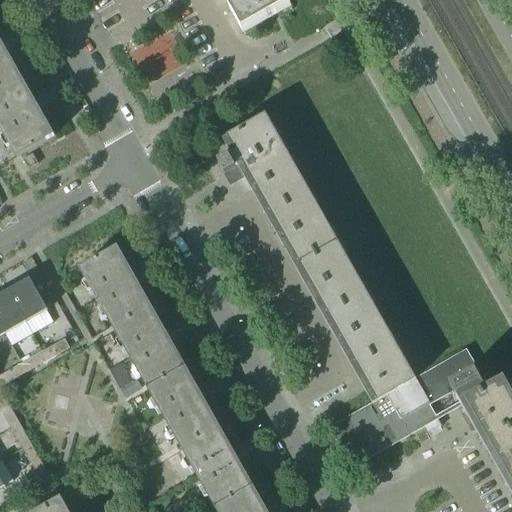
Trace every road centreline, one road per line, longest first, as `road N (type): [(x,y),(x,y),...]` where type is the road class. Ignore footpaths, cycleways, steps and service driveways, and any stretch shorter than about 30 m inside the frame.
road 1 (residential): [(329,511),(133,165)]
road 2 (secondary): [(397,0),(511,201)]
road 3 (residential): [(133,165),(39,0)]
road 4 (residential): [(0,240),(133,165)]
